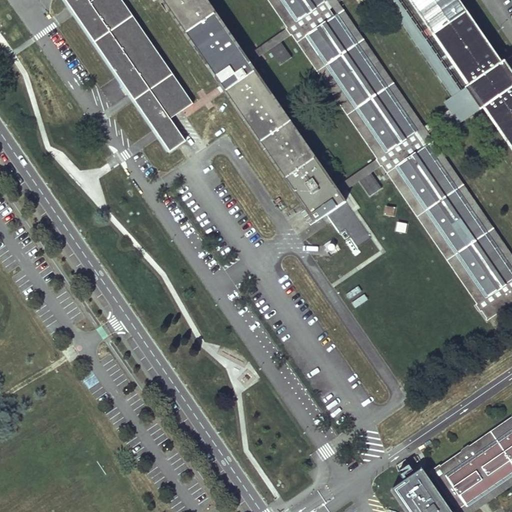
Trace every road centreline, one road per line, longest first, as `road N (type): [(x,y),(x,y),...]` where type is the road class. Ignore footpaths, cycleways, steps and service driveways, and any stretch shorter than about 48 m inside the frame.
road 1 (residential): [(19,0),(346,487)]
road 2 (unknown): [(323,448),(395,406),(395,388),(230,143),(153,197)]
road 3 (residential): [(260,511),(0,135)]
road 4 (residential): [(346,487),(511,373)]
